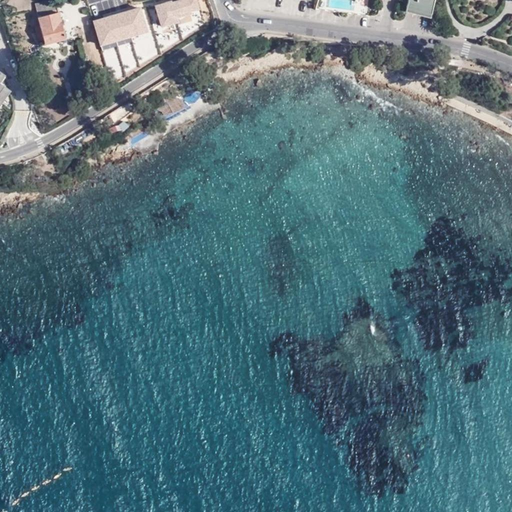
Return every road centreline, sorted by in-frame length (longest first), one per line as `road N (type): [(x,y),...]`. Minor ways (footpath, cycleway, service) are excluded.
road 1 (tertiary): [(511,65),(461,49),(232,19)]
road 2 (tertiary): [(0,157),(50,140),(232,19)]
